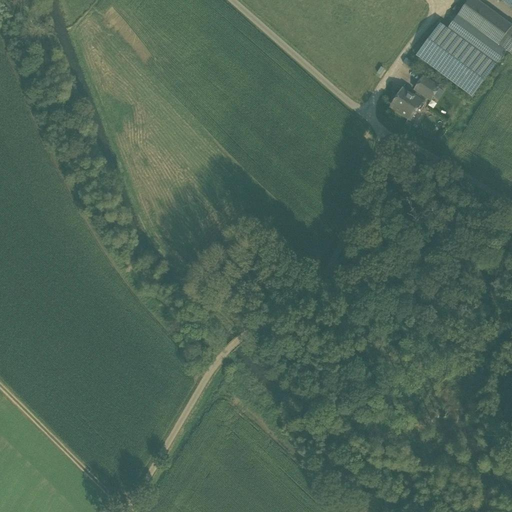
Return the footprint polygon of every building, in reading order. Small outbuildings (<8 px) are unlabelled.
[(511,26),(475,0),(469,0),(458,15),(458,16),(498,45),(511,26)] [(498,45),(458,16),(448,30),(496,65),(507,51),(498,45)] [(496,65),(448,30),(440,24),(416,56),(472,98),(496,66),(496,65)] [(511,26),(498,45),(507,51),(511,55),(511,26)] [(417,92),(428,99),(431,101),(440,89),(423,78),(415,90),(417,92)] [(391,107),(408,119),(413,113),(415,114),(422,104),(424,105),(428,99),(417,92),(414,97),(404,90),(399,97),(398,97),(391,107)]
